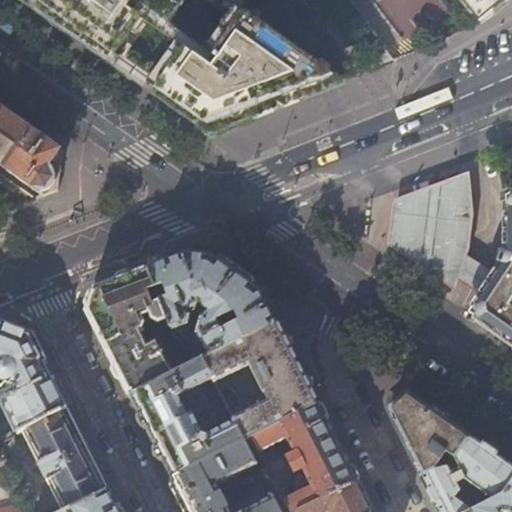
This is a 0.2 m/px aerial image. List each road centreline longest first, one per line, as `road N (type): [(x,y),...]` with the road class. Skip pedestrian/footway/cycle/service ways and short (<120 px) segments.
road 1 (secondary): [(511,77),(223,200)]
road 2 (secondary): [(223,200),(0,45)]
road 3 (residential): [(35,270),(153,511)]
road 4 (residential): [(408,511),(331,355),(353,290)]
road 5 (secondary): [(223,200),(35,270)]
road 6 (secondary): [(511,401),(353,290)]
road 7 (secondary): [(353,290),(223,200)]
